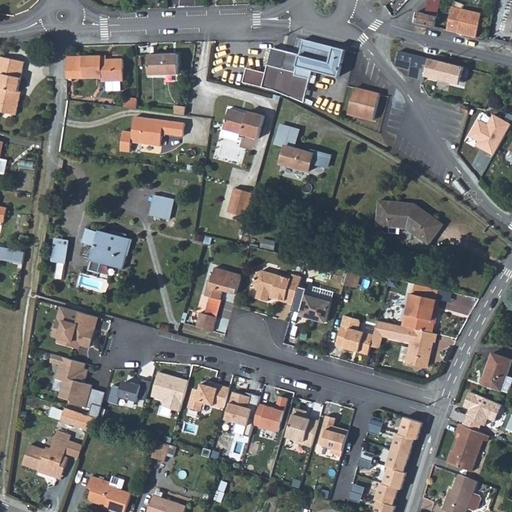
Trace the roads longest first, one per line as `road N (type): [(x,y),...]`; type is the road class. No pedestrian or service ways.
road 1 (residential): [(342,19),(489,208),(511,226)]
road 2 (residential): [(117,344),(170,344),(368,397)]
road 3 (unknown): [(298,119),(392,161),(511,253)]
road 4 (residential): [(303,6),(249,20),(77,17)]
road 5 (residential): [(246,330),(268,351),(447,398)]
road 6 (residential): [(511,61),(378,26),(348,7)]
road 7 (residential): [(511,265),(468,341),(447,398)]
road 8 (residential): [(62,32),(50,165)]
